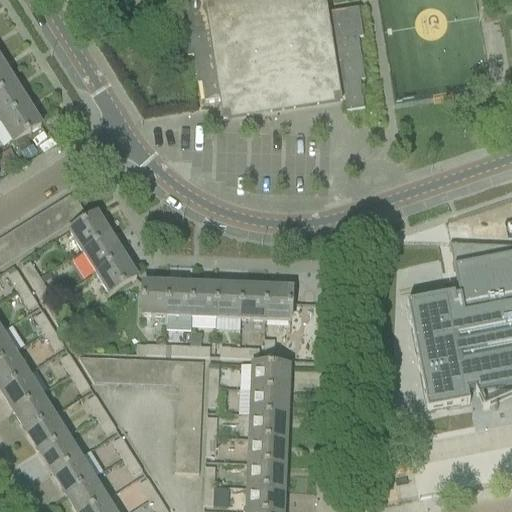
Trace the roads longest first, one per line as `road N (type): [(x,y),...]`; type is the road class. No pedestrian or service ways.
road 1 (tertiary): [(123,135),(169,184),(208,209),(269,226),(329,221),(511,160)]
road 2 (tertiary): [(123,135),(36,0)]
road 3 (unclassified): [(0,213),(123,135)]
